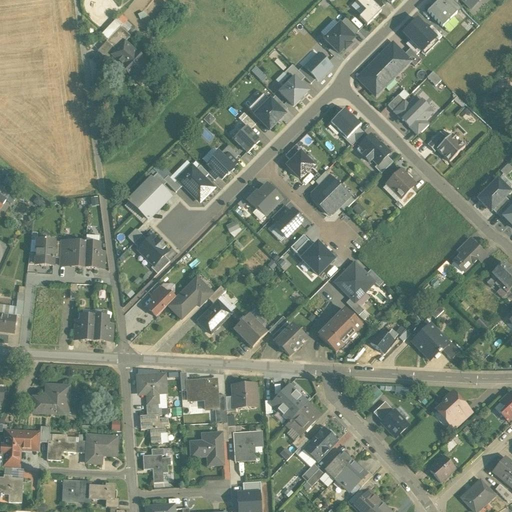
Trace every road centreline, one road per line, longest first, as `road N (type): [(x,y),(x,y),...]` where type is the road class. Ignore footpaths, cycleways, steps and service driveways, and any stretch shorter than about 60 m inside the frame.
road 1 (residential): [(511,250),(341,87)]
road 2 (residential): [(125,360),(328,370)]
road 3 (residential): [(328,370),(511,380)]
road 4 (residential): [(433,507),(331,397),(328,370)]
road 5 (residential): [(0,352),(125,360)]
